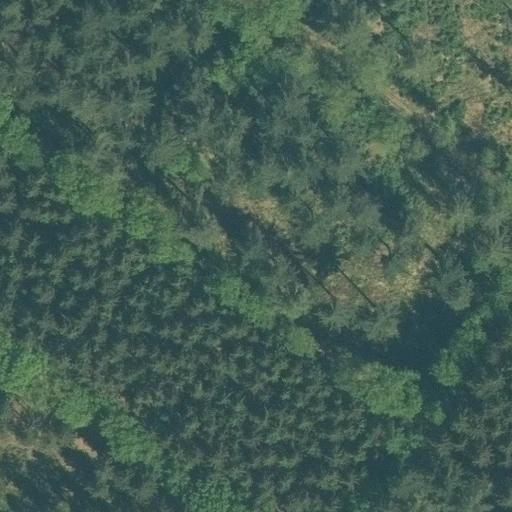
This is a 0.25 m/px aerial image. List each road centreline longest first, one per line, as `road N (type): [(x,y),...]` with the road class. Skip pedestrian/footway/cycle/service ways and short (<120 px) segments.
road 1 (track): [(246,0),(511,192)]
road 2 (track): [(511,282),(349,511)]
road 3 (track): [(234,511),(15,354)]
